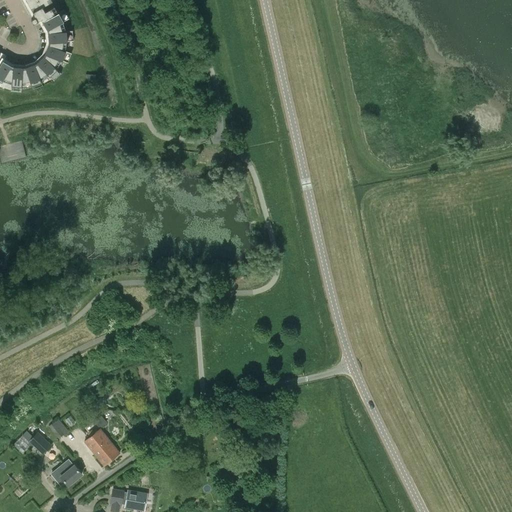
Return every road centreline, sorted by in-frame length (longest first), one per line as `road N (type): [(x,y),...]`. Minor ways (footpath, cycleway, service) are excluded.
road 1 (tertiary): [(353,366),(265,0)]
road 2 (track): [(377,330),(307,0)]
road 3 (unclassified): [(59,511),(204,406),(353,366)]
road 4 (track): [(511,154),(392,173),(366,163),(328,0)]
road 5 (tertiary): [(424,511),(353,366)]
